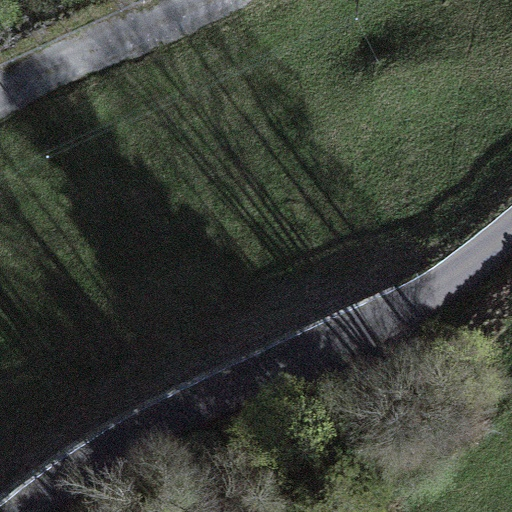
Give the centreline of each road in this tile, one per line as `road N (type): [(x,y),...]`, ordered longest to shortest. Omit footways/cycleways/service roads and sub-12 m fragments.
road 1 (unclassified): [(511,230),(422,293),(132,438),(34,511)]
road 2 (track): [(0,93),(211,0)]
